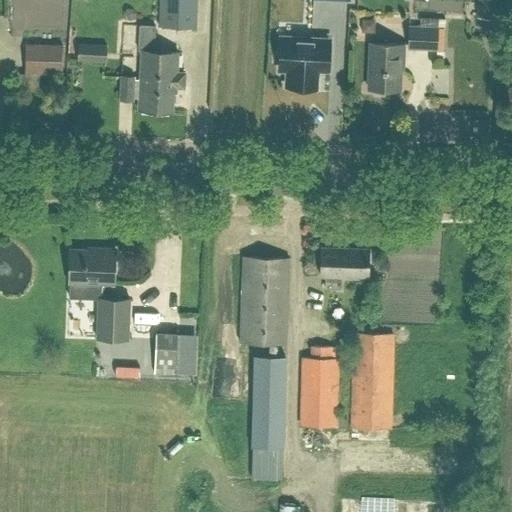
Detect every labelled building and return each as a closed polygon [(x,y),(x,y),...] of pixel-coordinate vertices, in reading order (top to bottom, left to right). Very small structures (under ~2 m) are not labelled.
[(158,0),(157,27),(195,28),(196,0),(158,0)] [(496,0),(477,0),(477,14),(495,14),(496,0)] [(418,16),(418,25),(407,25),(406,49),(436,50),(437,26),(437,16),(418,16)] [(175,93),(175,87),(185,87),(186,71),(176,70),(177,52),(154,51),(155,24),(139,24),(138,50),(139,50),(136,109),(171,111),(172,92),(175,93)] [(329,39),(281,37),(280,69),(288,69),(287,85),(316,86),(317,68),(328,68),(329,39)] [(61,75),(61,44),(24,42),(24,74),(61,75)] [(386,91),(386,90),(398,90),(400,62),(402,62),(402,44),(369,43),(367,89),(370,89),(370,90),(374,94),(382,94),(386,91)] [(106,64),(107,46),(83,45),(82,63),(106,64)] [(134,75),(118,75),(118,99),(132,100),(134,75)] [(340,277),(367,277),(368,247),(320,246),(319,276),(324,276),(324,287),(340,288),(340,277)] [(68,298),(97,299),(95,337),(127,338),(129,298),(110,298),(111,284),(112,284),(114,248),(96,248),(96,249),(69,248),(68,282),(68,298)] [(239,342),(284,343),(288,257),(242,255),(239,342)] [(239,308),(237,269),(218,270),(220,309),(239,308)] [(155,332),(153,372),(174,373),(175,333),(155,332)] [(350,427),(389,428),(392,333),(352,332),(350,427)] [(349,337),(339,337),(339,352),(349,352),(349,337)] [(336,358),(335,358),(335,346),(311,345),(311,357),(302,357),(300,426),(344,427),(344,418),(335,418),(336,358)] [(250,446),(251,446),(250,478),(280,479),(282,446),(285,356),(252,354),(250,446)] [(239,378),(240,357),(223,356),(221,377),(239,378)] [(278,511),(297,511),(298,495),(279,495),(278,511)]
